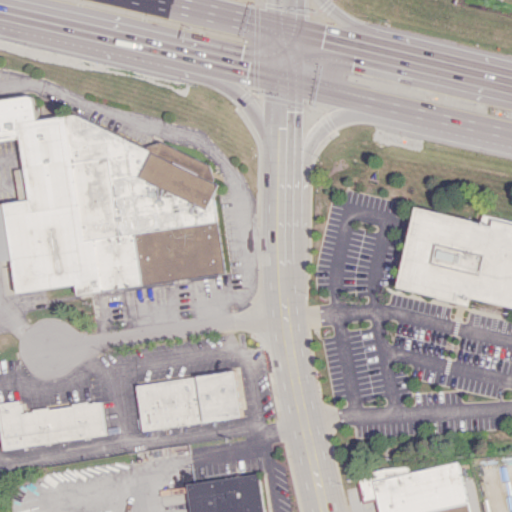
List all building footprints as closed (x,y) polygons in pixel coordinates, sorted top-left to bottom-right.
[(511,224),(495,221),(494,223),(416,207),(399,289),(468,303),(469,298),(511,306),(511,224)] [(136,384),(142,430),(240,417),(234,371),(136,384)] [(0,412),(5,448),(106,435),(102,401),(25,411),(24,400),(0,402),(0,412)] [(380,511),(468,511),(468,509),(455,511),(454,506),(466,504),(458,462),(408,471),(406,465),(355,474),(361,503),(378,500),(380,511)] [(262,511),(257,473),(186,483),(190,511),(262,511)]
